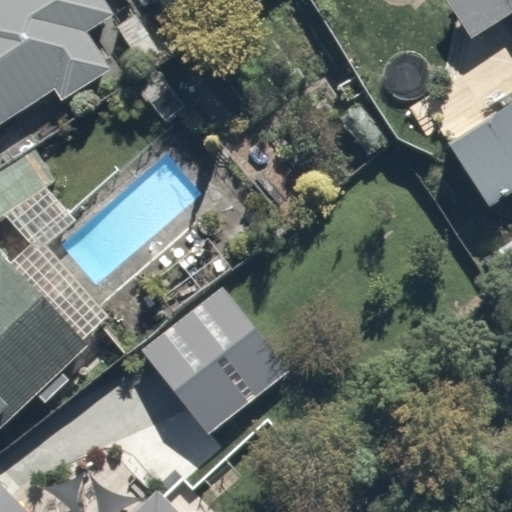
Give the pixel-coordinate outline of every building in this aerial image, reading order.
[(0,0),(0,119),(57,83),(64,94),(107,66),(85,32),(115,13),(106,0),(0,0)] [(511,190),(511,0),(505,0),(511,10),(511,103),(451,144),(490,204),(511,190)] [(77,220),(26,170),(0,197),(0,225),(37,261),(77,220)] [(0,409),(73,342),(0,264),(0,409)] [(273,345),(217,274),(128,343),(183,414),(273,345)] [(0,511),(175,511),(151,489),(129,511),(22,511),(0,491),(0,511)]
